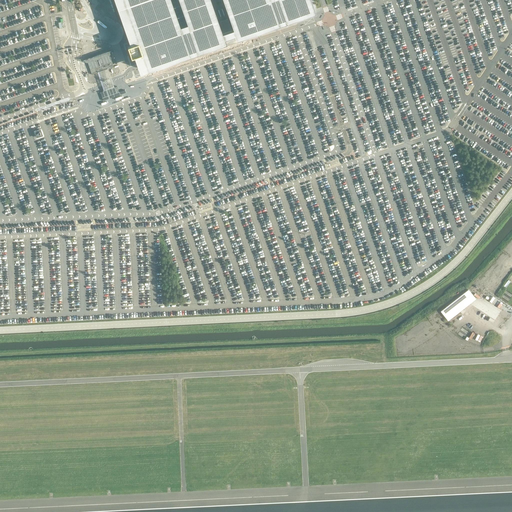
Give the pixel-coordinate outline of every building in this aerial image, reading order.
[(120,0),(134,42),(127,44),(130,53),(138,50),(146,73),(322,14),(317,0),(120,0)] [(109,53),(87,61),(92,75),(98,73),(108,69),(114,67),(109,53)] [(102,89),(103,91),(114,87),(108,69),(98,73),(103,88),(102,89)] [(117,86),(114,87),(103,91),(100,92),(103,101),(126,93),(125,90),(119,92),(117,86)] [(511,296),(511,293),(506,290),(501,298),(508,302),(511,296)] [(509,315),(475,293),(468,304),(501,326),(509,315)] [(431,333),(424,321),(395,338),(401,350),(431,333)]
